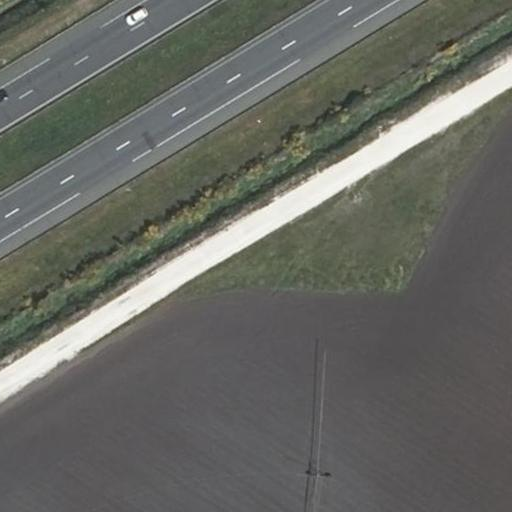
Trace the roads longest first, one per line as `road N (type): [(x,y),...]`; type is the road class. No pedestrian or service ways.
road 1 (track): [(0,392),(511,76)]
road 2 (motorway): [(0,222),(364,0)]
road 3 (motorway): [(179,0),(0,109)]
